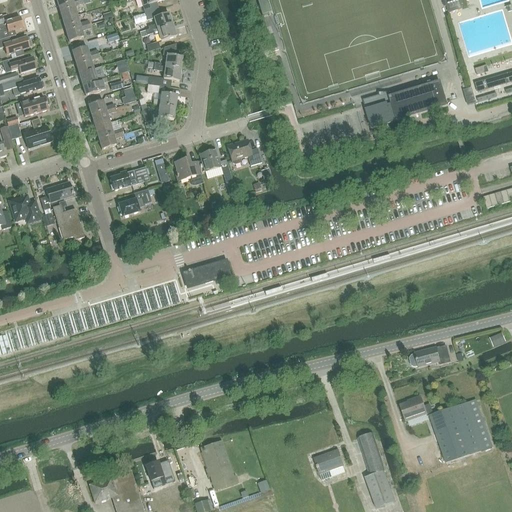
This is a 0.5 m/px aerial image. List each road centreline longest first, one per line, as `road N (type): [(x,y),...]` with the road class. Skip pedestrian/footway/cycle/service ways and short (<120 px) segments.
road 1 (tertiary): [(0,457),(271,372),(511,318)]
road 2 (residential): [(89,170),(190,140),(198,129),(205,66),(187,0)]
road 3 (residential): [(83,160),(34,0)]
road 4 (unclassified): [(0,323),(121,285)]
